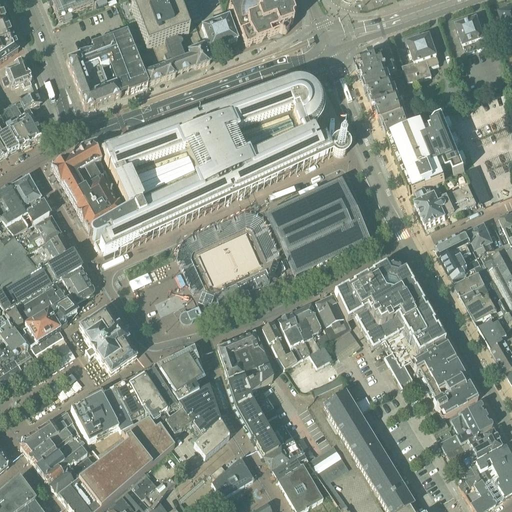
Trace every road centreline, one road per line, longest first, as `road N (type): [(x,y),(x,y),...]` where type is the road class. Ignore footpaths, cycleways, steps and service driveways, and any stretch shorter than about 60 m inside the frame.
road 1 (tertiary): [(74,129),(98,130),(324,44)]
road 2 (tertiary): [(408,248),(324,44)]
road 3 (tertiary): [(511,433),(408,248)]
road 4 (tertiary): [(23,0),(74,129)]
